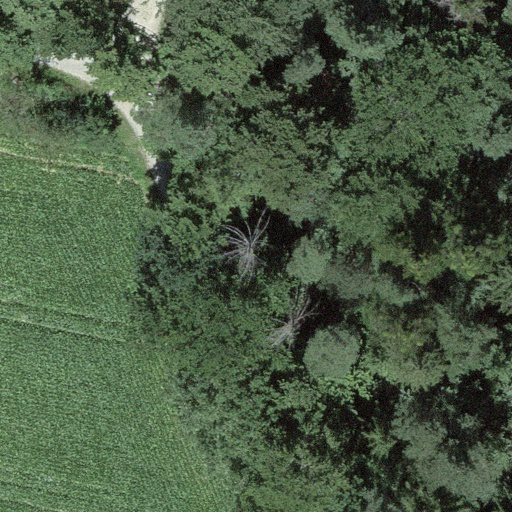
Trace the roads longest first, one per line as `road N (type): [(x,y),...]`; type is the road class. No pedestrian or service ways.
road 1 (track): [(312,511),(187,177),(111,82),(0,52)]
road 2 (track): [(145,121),(157,0)]
